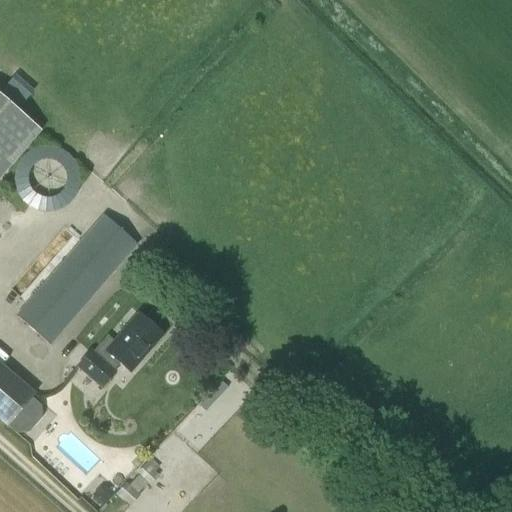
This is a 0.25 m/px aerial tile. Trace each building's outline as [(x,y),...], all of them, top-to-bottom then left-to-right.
[(0,183),(44,133),(0,94),(0,183)] [(136,244),(105,217),(17,318),(49,345),(136,244)] [(93,354),(91,352),(78,367),(102,388),(115,373),(113,371),(120,364),(130,373),(162,335),(139,315),(114,343),(107,337),(93,354)] [(0,419),(8,426),(34,396),(0,366),(0,419)] [(159,467),(151,460),(138,474),(150,484),(157,476),(153,473),(159,467)] [(139,496),(126,484),(117,494),(130,506),(139,496)]
